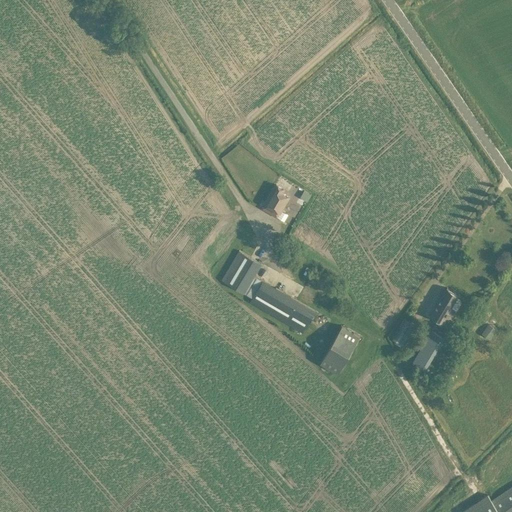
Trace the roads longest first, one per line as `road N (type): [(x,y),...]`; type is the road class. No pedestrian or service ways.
road 1 (unclassified): [(253,228),(104,0)]
road 2 (unclassified): [(511,175),(390,0)]
